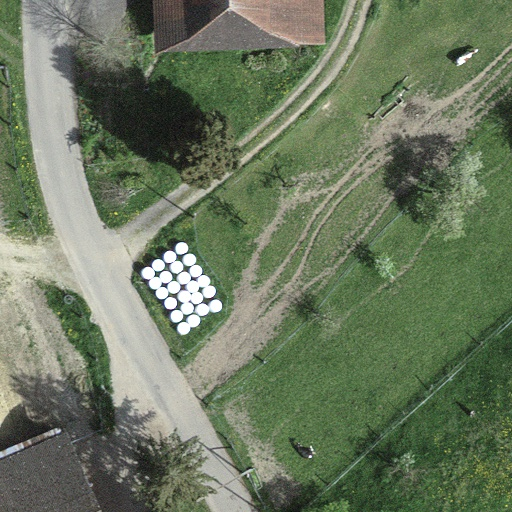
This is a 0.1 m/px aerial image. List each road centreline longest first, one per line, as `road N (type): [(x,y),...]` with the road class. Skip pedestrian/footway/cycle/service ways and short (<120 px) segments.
road 1 (unclassified): [(48,0),(51,101),(75,212),(96,266),(235,511)]
road 2 (track): [(96,266),(292,111),(326,74),(363,0)]
